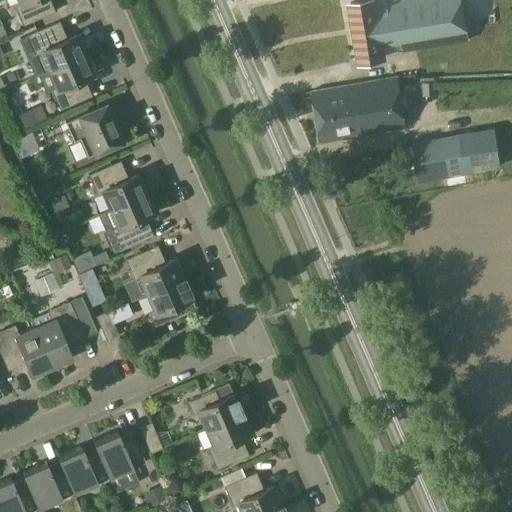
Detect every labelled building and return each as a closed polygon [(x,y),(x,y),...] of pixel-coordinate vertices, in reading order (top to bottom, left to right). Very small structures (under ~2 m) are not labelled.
[(14,5),(23,25),(55,11),(49,0),(18,0),(20,3),(14,5)] [(382,55),(467,40),(460,0),(376,0),(373,1),(372,0),(350,4),(360,60),(382,56),(382,55)] [(49,69),(85,54),(80,42),(78,43),(74,35),(67,39),(59,21),(19,38),(28,58),(41,52),(49,69)] [(51,90),(59,109),(91,95),(84,78),(91,74),(88,67),(91,66),(85,54),(49,69),(57,87),(51,90)] [(311,92),(319,142),(405,127),(396,77),(311,92)] [(79,139),(87,157),(109,147),(110,150),(124,143),(118,129),(116,130),(105,104),(65,122),(73,141),(79,139)] [(410,143),(417,182),(465,173),(465,174),(502,168),(495,128),(410,143)] [(23,153),(37,148),(32,132),(28,133),(29,138),(19,142),(23,153)] [(102,191),(110,209),(146,193),(141,181),(139,182),(135,175),(128,178),(120,160),(88,174),(96,194),(102,191)] [(112,229),(120,249),(152,235),(145,217),(152,214),(149,206),(151,205),(146,193),(110,209),(118,226),(112,229)] [(139,276),(147,294),(183,278),(178,266),(176,267),(172,259),(165,263),(157,245),(125,259),(133,279),(139,276)] [(90,250),(72,258),(79,273),(96,265),(90,250)] [(91,268),(77,274),(82,286),(96,279),(91,268)] [(149,314),(154,326),(181,314),(180,312),(193,306),(188,294),(190,293),(183,278),(147,294),(155,311),(149,314)] [(34,327),(51,366),(71,357),(63,340),(69,337),(71,341),(95,331),(80,297),(48,311),(52,320),(34,327)] [(95,316),(105,339),(117,334),(107,311),(95,316)] [(24,357),(31,374),(51,366),(34,327),(17,335),(13,326),(0,331),(0,350),(8,369),(20,363),(18,359),(24,357)] [(198,411),(206,429),(242,413),(235,397),(233,399),(228,386),(215,392),(214,390),(187,402),(192,414),(198,411)] [(207,449),(216,469),(248,455),(240,437),(248,433),(245,426),(247,425),(242,413),(206,429),(213,446),(207,449)] [(140,430),(150,453),(162,448),(152,424),(140,430)] [(92,441),(97,451),(108,478),(145,462),(133,435),(121,440),(117,430),(92,441)] [(61,466),(73,493),(108,478),(97,451),(85,455),(81,446),(57,456),(61,466)] [(25,481),(37,508),(73,493),(61,466),(50,471),(45,461),(21,471),(25,481)] [(238,503),(241,511),(264,511),(282,504),(276,493),(274,494),(271,486),(263,490),(255,472),(223,486),(232,505),(238,503)] [(0,480),(0,511),(28,511),(37,508),(25,481),(14,486),(10,476),(0,480)] [(186,500),(176,505),(179,511),(182,511),(190,509),(186,500)]
